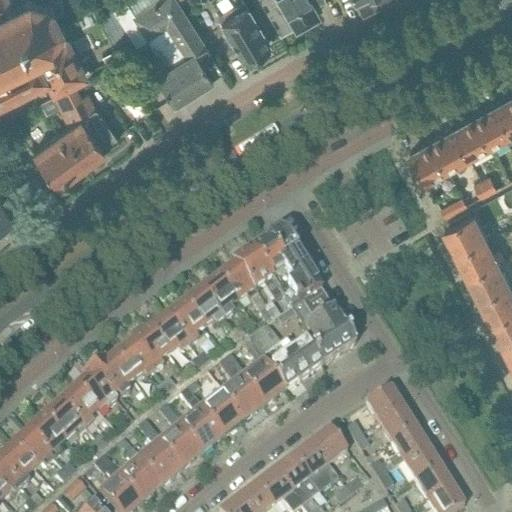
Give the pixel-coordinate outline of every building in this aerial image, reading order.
[(0,0),(0,111),(49,87),(51,91),(49,92),(50,95),(52,93),(71,84),(84,77),(59,27),(65,27),(65,23),(58,23),(49,7),(54,2),(51,0),(50,0),(46,4),(33,0),(21,0),(10,5),(6,0),(0,0)] [(128,34),(135,45),(147,38),(166,69),(155,76),(173,104),(211,80),(211,79),(222,72),(175,0),(127,0),(99,17),(114,43),(128,34)] [(208,0),(230,37),(243,59),(269,44),(243,0),(208,0)] [(258,0),(279,36),(294,28),(294,29),(298,27),(314,18),(318,16),(312,6),(325,1),(324,0),(258,0)] [(112,52),(101,57),(105,64),(116,59),(114,55),(112,52)] [(77,97),(71,84),(52,93),(53,96),(39,103),(45,114),(59,107),(69,126),(32,153),(45,171),(38,176),(48,190),(118,139),(95,107),(93,109),(84,93),(77,97)] [(511,133),(511,96),(496,105),(511,133)] [(511,133),(496,105),(475,117),(490,146),(511,133)] [(490,146),(475,117),(453,129),(469,158),(490,146)] [(453,129),(431,141),(447,170),(469,158),(453,129)] [(409,153),(425,182),(447,170),(431,141),(409,153)] [(489,177),(481,181),(489,194),(497,190),(489,177)] [(481,181),(473,185),(481,198),(489,194),(481,181)] [(0,238),(6,233),(2,228),(14,219),(0,201),(0,238)] [(445,218),(458,211),(453,202),(440,210),(445,218)] [(472,220),(476,218),(474,215),(444,231),(456,254),(483,241),(482,239),(486,238),(479,224),(475,225),(472,220)] [(321,291),(312,277),(286,235),(278,234),(252,250),(281,296),(291,310),(291,309),(301,303),(321,291)] [(490,246),(487,248),(483,241),(456,254),(468,277),(495,264),(494,262),(498,261),(490,246)] [(252,250),(233,262),(253,292),(263,286),(273,301),(281,296),(252,250)] [(233,262),(215,276),(217,278),(237,305),(245,298),(248,303),(250,302),(266,325),(274,320),(269,313),(257,296),(253,292),(233,262)] [(498,271),(495,264),(468,277),(479,300),(506,287),(506,286),(509,284),(502,269),(498,271)] [(237,305),(217,278),(200,291),(223,322),(231,315),(228,311),(237,305)] [(511,297),(511,298),(506,287),(479,300),(491,323),(511,312),(511,297)] [(223,322),(200,291),(191,298),(189,295),(180,302),(202,331),(211,324),(215,328),(223,322)] [(321,291),(301,303),(313,321),(332,309),(321,291)] [(202,331),(180,302),(172,308),(174,310),(165,317),(188,348),(197,342),(193,338),(202,331)] [(311,340),(314,345),(343,326),(332,309),(313,321),(301,303),(291,309),(295,316),(303,328),(311,340)] [(276,319),(278,322),(280,325),(295,316),(291,310),(276,319)] [(511,312),(491,323),(503,346),(511,341),(511,312)] [(188,348),(165,317),(156,324),(154,321),(146,328),(168,357),(177,350),(180,354),(188,348)] [(314,345),(311,340),(307,343),(322,366),(354,346),(354,345),(343,326),(314,345)] [(168,357),(146,328),(137,334),(139,337),(130,343),(153,374),(162,368),(159,364),(168,357)] [(238,329),(232,333),(238,342),(245,338),(238,329)] [(231,347),(238,342),(232,333),(225,338),(231,347)] [(511,341),(503,346),(511,364),(511,341)] [(322,366),(307,343),(306,342),(291,352),(284,343),(264,357),(288,390),(322,366)] [(153,374),(130,343),(115,355),(113,352),(111,354),(133,383),(142,376),(145,381),(153,374)] [(244,377),(242,379),(263,408),(288,390),(264,357),(260,360),(253,350),(248,353),(258,367),(244,377)] [(133,383),(111,354),(103,360),(91,370),(93,372),(118,402),(129,393),(125,389),(133,383)] [(202,354),(196,359),(203,368),(209,363),(202,354)] [(230,358),(218,366),(233,386),(222,393),(220,395),(242,424),(263,408),(242,379),(244,377),(230,358)] [(196,372),(203,368),(196,359),(189,364),(196,372)] [(91,370),(80,379),(72,386),(97,413),(104,407),(107,411),(118,402),(93,372),(91,370)] [(168,381),(162,385),(168,394),(175,389),(168,381)] [(196,384),(189,390),(193,395),(201,390),(196,384)] [(155,390),(162,399),(168,394),(162,385),(155,390)] [(89,421),(97,413),(72,386),(64,393),(66,396),(58,403),(85,432),(92,424),(89,421)] [(180,426),(178,428),(201,456),(222,440),(199,411),(202,409),(187,390),(180,396),(195,415),(180,426)] [(390,390),(365,405),(377,425),(402,410),(390,390)] [(202,409),(199,411),(222,440),(242,424),(220,395),(202,409)] [(77,439),(85,432),(58,403),(50,411),(48,409),(40,416),(65,443),(73,435),(77,439)] [(160,442),(158,444),(181,472),(201,456),(178,428),(180,426),(173,417),(165,407),(158,412),(166,422),(173,431),(160,442)] [(414,429),(402,410),(377,425),(390,445),(414,429)] [(118,421),(125,429),(131,424),(124,415),(118,421)] [(35,425),(26,433),(53,461),(60,454),(56,451),(65,443),(40,416),(32,423),(35,425)] [(139,460),(137,462),(161,489),(181,472),(158,444),(160,442),(145,423),(138,429),(153,448),(139,460)] [(353,441),(361,436),(353,424),(346,429),(353,441)] [(390,445),(397,456),(387,462),(392,470),(402,464),(427,449),(414,429),(390,445)] [(310,444),(328,467),(346,453),(329,430),(310,444)] [(8,445),(33,472),(41,465),(45,469),(53,461),(26,433),(18,441),(16,438),(8,445)] [(101,449),(107,444),(99,436),(93,441),(101,449)] [(361,452),(368,448),(361,436),(353,441),(361,452)] [(93,441),(87,446),(95,454),(101,449),(93,441)] [(132,451),(123,441),(116,447),(125,457),(128,454),(132,451)] [(310,444),(292,458),(309,481),(319,494),(337,480),(328,467),(310,444)] [(0,457),(0,468),(21,491),(27,485),(24,481),(33,472),(8,445),(0,453),(3,455),(0,457)] [(427,449),(402,464),(414,484),(439,468),(427,449)] [(120,477),(118,479),(141,506),(161,489),(137,462),(139,460),(132,451),(125,457),(133,466),(120,477)] [(103,458),(94,466),(103,477),(106,474),(113,483),(97,497),(110,511),(134,511),(141,506),(118,479),(120,477),(103,458)] [(292,458),(273,472),(301,508),(305,504),(309,501),(319,494),(309,481),(292,458)] [(378,480),(385,475),(378,463),(370,468),(378,480)] [(61,470),(69,478),(74,473),(67,465),(61,470)] [(0,500),(1,502),(9,494),(13,498),(21,491),(0,468),(0,500)] [(451,488),(439,468),(414,484),(426,503),(451,488)] [(62,484),(69,478),(61,470),(55,476),(62,484)] [(272,509),(282,502),(290,511),(295,511),(301,508),(273,472),(255,486),(272,509)] [(385,491),(393,486),(385,475),(378,480),(385,491)] [(355,481),(344,490),(350,497),(361,488),(355,481)] [(76,484),(61,498),(70,507),(85,493),(76,484)] [(255,486),(237,500),(246,511),(274,511),(272,509),(255,486)] [(456,511),(464,508),(451,488),(426,503),(431,511),(456,511)] [(344,490),(333,498),(339,505),(350,497),(344,490)] [(29,500),(37,508),(42,502),(35,494),(29,500)] [(29,511),(32,511),(37,508),(29,500),(23,506),(29,511)] [(245,511),(237,500),(220,511),(245,511)] [(382,502),(363,511),(381,511),(387,509),(382,502)] [(395,507),(397,511),(408,511),(402,502),(395,507)]
